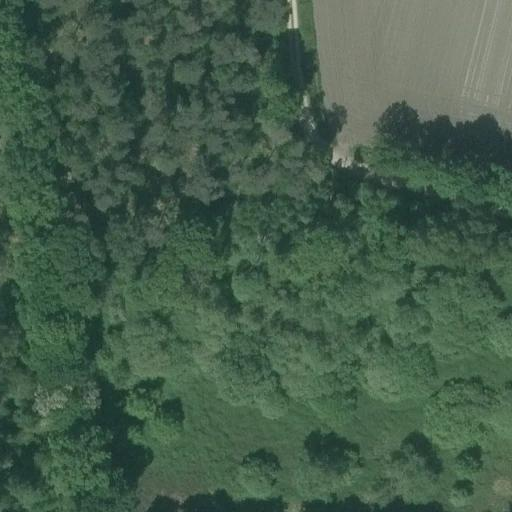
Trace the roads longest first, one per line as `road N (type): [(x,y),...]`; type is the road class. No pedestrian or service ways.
road 1 (track): [(0,149),(67,511)]
road 2 (track): [(288,0),(296,93),(312,138),(358,172),(511,216)]
